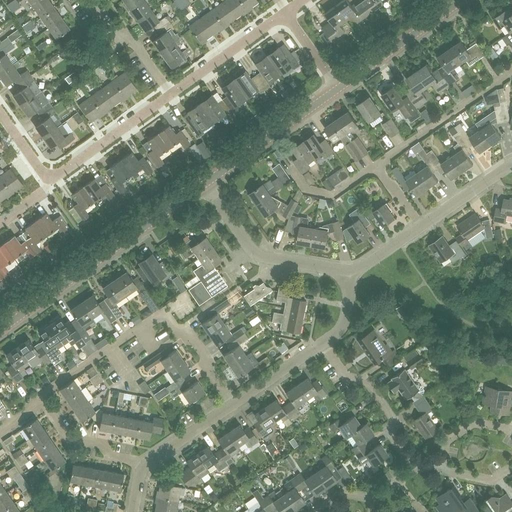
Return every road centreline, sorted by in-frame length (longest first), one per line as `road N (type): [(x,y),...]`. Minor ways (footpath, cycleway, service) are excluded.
road 1 (tertiary): [(0,329),(204,183)]
road 2 (residential): [(351,272),(256,254),(204,183)]
road 3 (residential): [(375,166),(511,69)]
road 4 (tertiary): [(204,183),(339,87)]
road 5 (residential): [(415,469),(366,380),(343,376),(322,343)]
road 6 (residential): [(42,401),(44,392),(163,311)]
road 7 (tertiary): [(339,87),(462,0)]
road 8 (residential): [(172,95),(51,174)]
road 9 (residential): [(285,21),(172,95)]
road 10 (residential): [(172,95),(135,43),(114,33),(85,0)]
road 11 (residential): [(143,467),(67,437),(42,401)]
road 12 (residential): [(231,405),(189,333),(176,331),(163,311)]
